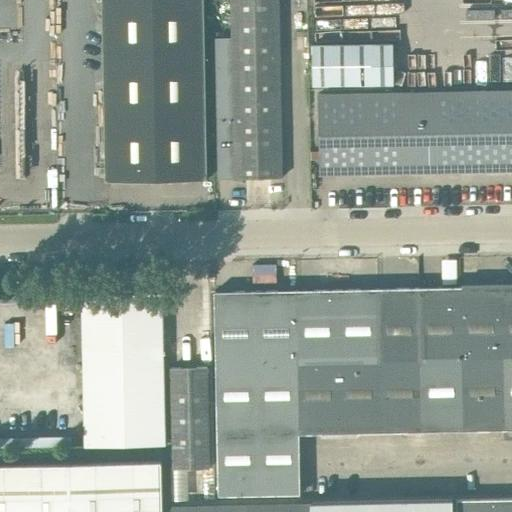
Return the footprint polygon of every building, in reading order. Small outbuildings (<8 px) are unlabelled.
[(101,0),(104,181),(207,179),(203,0),(101,0)] [(229,0),(230,37),(280,37),(279,0),(229,0)] [(216,37),(217,119),(282,118),(280,37),(230,37),(216,37)] [(392,44),(311,45),(312,86),(393,85),(392,44)] [(511,89),(398,92),(399,173),(511,170),(511,89)] [(319,175),(399,173),(398,92),(317,93),(319,175)] [(219,179),(233,178),(283,177),(282,118),(217,119),(219,179)] [(122,269),(123,285),(144,285),(144,269),(122,269)] [(300,494),(299,434),(297,362),(338,361),(379,360),(420,359),(421,431),(511,429),(511,285),(214,292),(218,495),(300,494)] [(81,295),(84,447),(165,445),(161,293),(81,295)] [(338,361),(340,433),(421,431),(420,359),(379,360),(338,361)] [(297,362),(299,434),(340,433),(338,361),(297,362)] [(172,469),(209,468),(206,367),(170,367),(172,469)] [(71,436),(0,437),(0,447),(71,446),(71,436)] [(161,511),(161,461),(0,464),(0,511),(161,511)] [(511,511),(511,498),(456,499),(455,511),(511,511)] [(309,502),(309,511),(455,511),(456,499),(309,502)] [(309,511),(309,502),(169,505),(169,511),(309,511)]
